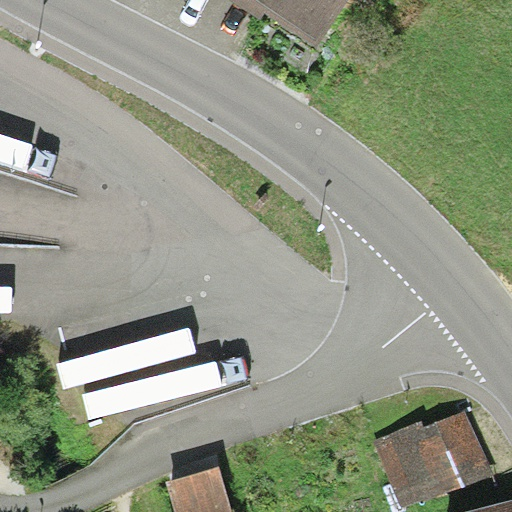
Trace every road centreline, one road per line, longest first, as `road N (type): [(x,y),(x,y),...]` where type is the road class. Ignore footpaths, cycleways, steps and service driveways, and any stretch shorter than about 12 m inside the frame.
road 1 (residential): [(0,511),(114,480),(383,350),(463,287)]
road 2 (tertiary): [(43,0),(264,114),(351,175),(463,287)]
